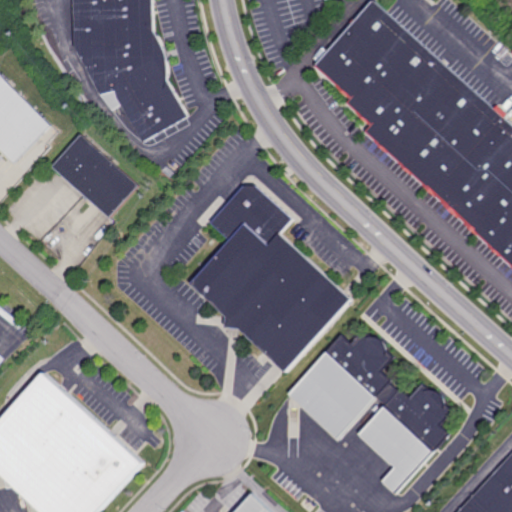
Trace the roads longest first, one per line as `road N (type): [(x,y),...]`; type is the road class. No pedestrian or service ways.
road 1 (tertiary): [(225,0),(255,89),(296,155),(511,354)]
road 2 (residential): [(0,237),(210,435),(150,511)]
